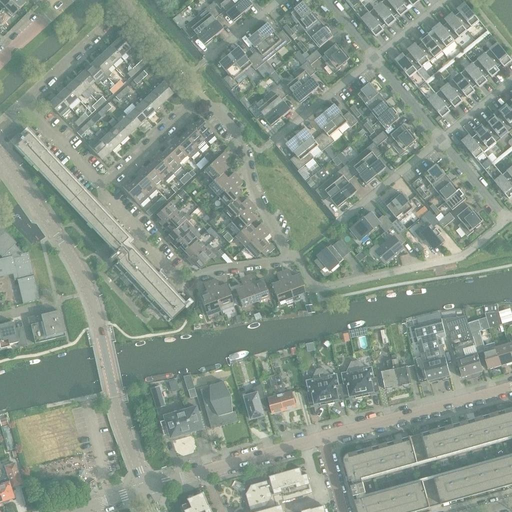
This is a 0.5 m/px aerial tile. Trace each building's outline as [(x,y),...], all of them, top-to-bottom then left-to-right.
[(25,4),(20,0),(10,0),(3,7),(12,16),(25,4)] [(231,0),(216,0),(211,4),(220,15),(225,10),(229,15),(229,16),(234,23),(242,16),(241,15),(243,13),(231,0)] [(231,0),(243,13),(252,6),(247,0),(231,0)] [(399,0),(384,0),(381,3),(396,21),(408,10),(399,0)] [(420,0),(399,0),(408,10),(409,10),(421,0),(420,0)] [(376,37),(384,31),(375,20),(369,13),(369,12),(366,9),(360,1),(360,2),(352,8),(363,21),(361,23),(365,29),(368,27),(376,37)] [(291,14),(298,23),(312,12),(305,3),(302,5),(300,4),(296,7),(298,9),(291,14)] [(375,20),(384,31),(396,21),(381,3),(369,12),(369,13),(375,20)] [(465,3),(452,13),(467,31),(480,21),(465,3)] [(211,4),(197,16),(214,37),(223,29),(215,19),(220,15),(211,4)] [(298,23),(305,31),(319,20),(312,12),(298,23)] [(452,13),(440,23),(455,41),(467,31),(452,13)] [(212,39),(214,37),(197,16),(182,29),(191,39),(196,34),(200,39),(200,40),(205,46),(213,40),(212,39)] [(305,31),(312,39),(326,28),(319,20),(305,31)] [(261,31),(259,33),(276,54),(291,41),(282,31),(277,35),(273,31),(273,30),(268,23),(260,30),(261,31)] [(432,30),(427,34),(442,52),(446,56),(458,46),(455,41),(440,23),(432,30)] [(333,37),(326,28),(312,39),(319,48),(333,37)] [(258,51),(253,55),(262,65),(276,54),(259,33),(250,40),(258,51)] [(427,34),(415,44),(430,62),(442,52),(427,34)] [(120,38),(111,47),(121,57),(129,49),(120,38)] [(511,59),(498,43),(485,53),(487,56),(500,71),(511,61),(511,59)] [(325,64),(334,74),(341,69),(339,67),(350,58),(343,49),(341,50),(336,44),(324,54),(329,60),(325,64)] [(418,72),(418,71),(430,62),(415,44),(403,54),(408,60),(417,72),(418,72)] [(111,47),(102,55),(112,65),(121,57),(111,47)] [(232,55),(230,57),(243,72),(252,66),(256,70),(257,70),(262,65),(253,55),(248,59),(244,54),(245,54),(239,47),(231,54),(232,55)] [(306,59),(307,62),(311,65),(321,57),(316,51),(306,59)] [(485,53),(473,63),(475,66),(488,81),(500,71),(487,56),(485,53)] [(408,76),(419,89),(420,88),(426,83),(427,82),(426,81),(420,74),(418,71),(418,72),(417,72),(408,60),(403,54),(395,60),(404,71),(401,72),(406,78),(408,76)] [(102,55),(93,63),(107,77),(111,73),(107,69),(112,65),(102,55)] [(243,72),(230,57),(221,64),(229,74),(224,79),(232,89),(239,84),(240,83),(248,78),(243,72)] [(129,63),(128,64),(132,69),(136,66),(131,61),(129,63)] [(136,66),(132,69),(135,73),(145,64),(142,61),(136,66)] [(311,65),(307,62),(293,74),(297,79),(301,84),(305,88),(310,94),(319,87),(310,77),(316,72),(311,65)] [(93,63),(84,71),(94,81),(98,78),(102,81),(107,77),(93,63)] [(473,63),(461,74),(463,76),(475,92),(476,91),(488,81),(475,66),(473,63)] [(262,65),(257,70),(265,80),(270,76),(262,65)] [(130,77),(135,73),(132,69),(127,74),(130,77)] [(79,76),(76,79),(90,95),(94,91),(90,86),(94,81),(84,71),(83,72),(82,70),(77,75),(79,76)] [(143,71),(138,76),(141,79),(147,74),(143,71)] [(275,72),(270,76),(278,86),(283,82),(275,72)] [(461,74),(448,84),(450,86),(463,102),(475,92),(463,76),(461,74)] [(136,84),(141,79),(138,76),(133,80),(136,84)] [(76,79),(67,87),(77,97),(81,94),(86,99),(90,95),(76,79)] [(283,82),(278,86),(287,96),(292,92),(296,97),(295,97),(301,104),(309,97),(308,96),(310,94),(305,88),(301,84),(297,79),(288,85),(284,81),(283,82)] [(150,89),(153,92),(163,102),(172,94),(162,84),(159,80),(150,89)] [(120,81),(114,86),(118,89),(123,84),(120,81)] [(436,94),(428,84),(427,82),(426,83),(420,88),(419,89),(430,102),(427,104),(432,110),(434,108),(440,115),(443,118),(450,112),(436,94)] [(358,95),(365,104),(379,93),(372,84),(368,87),(367,85),(363,88),(364,90),(358,95)] [(436,94),(450,112),(463,102),(450,86),(448,84),(436,94)] [(112,94),(118,89),(114,86),(109,91),(112,94)] [(282,100),(287,96),(278,86),(264,97),(268,102),(275,111),(278,115),(281,118),(290,111),(282,100)] [(67,87),(58,95),(70,108),(71,110),(80,102),(76,98),(77,97),(67,87)] [(126,87),(120,92),(124,96),(129,91),(126,87)] [(118,100),(124,96),(120,92),(115,97),(118,100)] [(153,92),(144,100),(154,111),(163,102),(153,92)] [(365,104),(372,112),(386,101),(379,93),(365,104)] [(70,108),(58,95),(49,104),(59,114),(60,116),(70,108)] [(102,97),(97,102),(100,105),(105,100),(102,97)] [(145,119),(154,111),(144,100),(141,97),(132,105),(136,108),(145,119)] [(372,112),(379,121),(393,110),(386,101),(372,112)] [(95,110),(100,105),(97,102),(92,107),(95,110)] [(279,120),(281,118),(278,115),(275,111),(268,102),(259,109),(256,104),(252,108),(249,110),(258,120),(263,116),(267,120),(266,121),(272,128),(280,121),(279,120)] [(108,103),(103,108),(106,112),(111,107),(108,103)] [(502,114),(497,118),(501,123),(509,133),(511,130),(511,111),(509,108),(510,107),(507,104),(499,111),(502,114)] [(136,127),(145,119),(136,108),(132,105),(128,109),(131,113),(127,117),(136,127)] [(328,112),(326,114),(339,130),(347,123),(351,128),(358,123),(349,112),(343,117),(339,112),(340,111),(335,105),(327,111),(328,112)] [(101,117),(106,112),(103,108),(98,113),(101,117)] [(400,118),(393,110),(379,121),(386,130),(400,118)] [(85,113),(79,118),(82,122),(88,117),(85,113)] [(325,132),(320,136),(328,147),(334,142),(330,137),(339,130),(326,114),(317,122),(325,132)] [(489,124),(485,128),(484,128),(488,133),(497,143),(509,133),(501,123),(497,118),(495,115),(494,115),(487,121),(489,124)] [(127,117),(118,125),(128,135),(136,127),(127,117)] [(77,126),(82,122),(79,118),(74,123),(77,126)] [(91,120),(85,125),(88,128),(94,123),(91,120)] [(113,130),(109,133),(119,143),(128,135),(118,125),(117,125),(112,120),(107,124),(113,130)] [(194,123),(190,126),(205,142),(208,145),(216,137),(201,121),(196,126),(194,123)] [(83,133),(88,128),(85,125),(80,130),(83,133)] [(484,153),(485,153),(497,143),(488,133),(484,128),(485,128),(482,125),(474,131),(477,134),(472,138),(470,135),(469,135),(484,153)] [(189,132),(184,137),(198,152),(200,150),(198,148),(205,142),(190,126),(187,129),(189,132)] [(392,145),(401,156),(407,150),(406,149),(417,139),(409,130),(408,131),(403,126),(391,135),(396,141),(392,145)] [(299,136),(297,138),(310,154),(318,147),(322,152),(324,150),(328,147),(320,136),(315,140),(311,136),(311,135),(306,128),(298,135),(299,136)] [(15,129),(6,137),(10,141),(18,133),(15,129)] [(10,141),(107,244),(115,252),(108,259),(112,263),(116,259),(118,261),(114,265),(168,322),(184,307),(186,308),(192,302),(189,299),(182,305),(130,249),(128,251),(122,244),(121,244),(127,239),(26,131),(21,136),(18,133),(10,141)] [(95,135),(97,137),(101,141),(110,151),(119,143),(109,133),(105,137),(99,132),(95,135)] [(373,141),(374,143),(377,147),(388,138),(383,132),(373,141)] [(486,171),(494,164),(493,163),(487,155),(485,153),(484,153),(469,135),(462,142),(470,152),(468,154),(473,159),(475,157),(486,171)] [(101,160),(110,151),(101,141),(97,137),(88,145),(92,149),(101,160)] [(177,139),(173,142),(188,158),(195,151),(197,153),(198,152),(184,137),(179,141),(177,139)] [(314,159),(310,154),(297,138),(288,145),(296,156),(291,160),(299,171),(314,159)] [(173,147),(168,152),(182,167),(184,166),(182,164),(188,158),(173,142),(170,145),(173,147)] [(377,147),(374,143),(368,148),(359,155),(363,160),(376,176),(386,168),(377,158),(383,153),(377,147)] [(160,154),(157,157),(172,173),(178,167),(180,169),(182,167),(168,152),(163,157),(160,154)] [(204,171),(213,181),(214,182),(222,174),(223,174),(228,169),(223,163),(229,158),(224,152),(204,171)] [(204,157),(209,163),(213,159),(208,153),(204,157)] [(341,153),(337,157),(340,161),(345,157),(341,153)] [(345,167),(354,177),(359,173),(363,178),(362,179),(368,185),(375,179),(374,178),(376,176),(363,160),(359,155),(345,167)] [(156,163),(151,168),(165,183),(167,181),(165,179),(172,173),(157,157),(153,160),(156,163)] [(337,167),(342,163),(337,157),(332,161),(337,167)] [(511,197),(511,186),(503,175),(501,172),(495,165),(494,164),(486,171),(496,183),(496,184),(494,186),(499,191),(501,189),(502,190),(510,200),(511,197)] [(425,177),(432,185),(446,174),(438,165),(435,168),(434,166),(430,170),(431,171),(425,177)] [(331,179),(348,199),(357,192),(348,182),(354,177),(345,167),(331,179)] [(511,186),(511,167),(503,175),(511,186)] [(143,170),(140,173),(155,189),(162,182),(163,184),(165,183),(151,168),(146,173),(143,170)] [(139,179),(134,183),(149,198),(150,197),(148,195),(155,189),(140,173),(137,176),(139,179)] [(208,186),(218,197),(238,178),(234,174),(227,179),(223,174),(222,174),(214,182),(213,181),(208,186)] [(432,185),(439,194),(452,183),(446,174),(432,185)] [(218,197),(227,207),(236,199),(236,200),(242,195),(236,189),(243,183),(238,178),(218,197)] [(311,179),(307,183),(311,188),(315,184),(311,179)] [(345,201),(348,199),(331,179),(316,191),(324,201),(330,197),(334,202),(333,202),(339,209),(346,202),(345,201)] [(146,200),(149,198),(134,183),(130,188),(127,185),(123,189),(138,205),(145,198),(146,200)] [(439,194),(446,202),(459,191),(452,183),(439,194)] [(467,200),(459,191),(446,202),(453,211),(467,200)] [(398,220),(392,224),(394,226),(401,235),(402,234),(406,231),(400,223),(407,218),(405,216),(414,209),(408,201),(409,200),(406,196),(404,197),(401,193),(397,196),(395,194),(384,203),(398,220)] [(221,212),(231,223),(251,204),(247,199),(241,205),(236,200),(236,199),(227,207),(221,212)] [(158,223),(161,226),(177,212),(171,205),(173,204),(171,202),(169,203),(156,215),(161,221),(158,223)] [(231,223),(240,232),(240,233),(249,225),(255,220),(249,214),(256,209),(251,204),(231,223)] [(459,226),(468,237),(474,232),(473,230),(484,221),(476,211),(474,213),(470,207),(458,217),(463,223),(459,226)] [(425,223),(413,233),(419,241),(420,241),(421,241),(427,240),(430,244),(435,250),(442,244),(446,242),(441,235),(442,235),(437,229),(436,230),(434,228),(440,223),(439,222),(430,211),(429,212),(426,214),(421,218),(425,223)] [(167,227),(171,232),(172,233),(183,222),(184,222),(185,221),(185,220),(187,219),(185,217),(183,218),(177,212),(161,226),(164,230),(167,227)] [(379,225),(386,233),(394,226),(392,224),(386,216),(379,222),(372,213),(365,219),(364,219),(351,230),(352,232),(350,233),(356,241),(359,239),(360,241),(367,236),(368,237),(375,231),(373,230),(379,225)] [(439,222),(440,223),(444,228),(455,219),(450,213),(439,222)] [(170,243),(173,246),(189,232),(193,228),(185,221),(184,222),(183,222),(172,233),(171,232),(168,235),(173,241),(170,243)] [(240,244),(244,248),(248,244),(264,229),(260,225),(254,230),(249,225),(240,233),(240,232),(234,238),(240,244)] [(407,241),(401,235),(394,226),(386,233),(381,236),(387,243),(386,244),(376,252),(386,264),(404,249),(402,245),(403,244),(407,241)] [(0,255),(3,259),(0,259),(0,276),(16,273),(18,279),(17,280),(23,304),(39,300),(28,253),(23,254),(14,245),(16,243),(0,227),(0,255)] [(179,247),(184,252),(199,238),(201,237),(193,228),(189,232),(173,246),(176,250),(179,247)] [(269,234),(264,229),(248,244),(244,248),(254,259),(260,253),(265,258),(274,249),(270,244),(269,244),(268,245),(267,244),(263,240),(269,234)] [(199,238),(184,252),(189,257),(186,260),(189,263),(204,249),(201,244),(199,242),(201,240),(199,238)] [(314,262),(322,271),(326,267),(330,272),(340,264),(339,264),(344,260),(343,259),(351,252),(345,244),(341,240),(335,244),(333,247),(332,246),(327,249),(318,257),(319,258),(314,262)] [(208,245),(204,249),(189,263),(193,268),(196,265),(200,269),(211,259),(215,263),(222,257),(216,250),(215,251),(208,245)] [(224,255),(222,257),(228,263),(231,263),(232,263),(227,258),(224,255)] [(288,270),(282,272),(292,298),(305,293),(298,275),(291,278),(288,270)] [(272,286),(269,287),(271,293),(274,292),(278,303),(284,300),(286,305),(293,302),(292,298),(282,272),(276,275),(279,283),(271,285),(272,286)] [(252,275),(246,277),(255,303),(268,298),(267,294),(271,293),(269,287),(265,289),(262,280),(254,283),(252,275)] [(235,291),(233,292),(234,297),(237,296),(241,308),(255,303),(246,277),(239,279),(242,287),(235,290),(235,291)] [(216,280),(210,282),(219,307),(220,311),(234,307),(232,303),(231,299),(234,297),(233,292),(229,294),(226,285),(218,288),(216,280)] [(206,292),(199,295),(205,312),(207,318),(219,313),(217,308),(219,307),(210,282),(203,284),(206,292)] [(33,324),(30,325),(35,343),(50,340),(65,336),(59,311),(44,314),(32,317),(33,324)] [(498,312),(485,314),(485,315),(489,329),(502,325),(498,312)] [(466,317),(442,321),(446,338),(451,337),(457,360),(456,360),(462,378),(483,372),(466,317)] [(478,319),(468,322),(477,349),(481,347),(477,333),(482,332),(478,319)] [(441,339),(446,338),(442,321),(441,320),(414,327),(422,357),(414,359),(420,384),(450,376),(441,339)] [(16,331),(13,322),(0,325),(0,338),(0,341),(0,340),(0,348),(10,347),(9,344),(18,342),(19,347),(27,345),(23,329),(16,331)] [(388,344),(386,330),(380,331),(383,345),(388,344)] [(511,358),(508,345),(495,349),(501,366),(511,362),(511,358)] [(489,370),(501,366),(495,349),(483,352),(489,370)] [(411,352),(392,357),(400,388),(401,387),(402,389),(407,388),(407,386),(412,385),(408,368),(414,366),(411,352)] [(392,357),(373,361),(376,375),(382,374),(387,391),(392,390),(393,391),(397,390),(397,388),(400,388),(392,357)] [(359,361),(355,362),(363,398),(370,396),(370,394),(380,391),(377,378),(374,378),(372,368),(368,369),(359,361)] [(345,384),(342,385),(345,399),(355,396),(356,399),(363,398),(355,362),(352,362),(347,374),(343,375),(345,384)] [(324,368),(320,369),(328,405),(335,404),(334,401),(345,399),(342,385),(339,386),(337,376),(333,377),(324,368)] [(321,407),(328,405),(320,369),(317,370),(312,381),(308,382),(310,392),(307,392),(310,406),(320,404),(321,407)] [(276,416),(285,413),(275,377),(274,377),(274,375),(269,376),(274,394),(276,393),(277,396),(268,399),(273,414),(274,414),(276,416)] [(281,375),(275,377),(285,413),(294,410),(295,408),(297,408),(293,392),(284,394),(283,391),(285,391),(281,375)] [(169,382),(172,392),(179,391),(177,381),(169,382)] [(219,427),(238,422),(235,412),(233,413),(232,397),(224,383),(211,386),(211,388),(201,391),(212,429),(219,427)] [(261,385),(246,393),(247,396),(245,397),(247,404),(245,405),(248,413),(249,413),(251,420),(264,417),(262,410),(268,408),(261,385)] [(159,387),(150,389),(156,409),(165,406),(159,387)] [(195,389),(188,390),(188,391),(191,399),(194,398),(197,397),(195,389)] [(187,410),(186,410),(193,432),(203,429),(197,407),(187,410)] [(344,458),(343,459),(343,460),(343,461),(344,462),(357,511),(415,511),(430,508),(442,505),(487,492),(511,484),(511,407),(506,409),(349,453),(348,453),(347,454),(346,454),(346,455),(345,455),(345,456),(344,457),(344,458)] [(177,413),(176,413),(183,435),(185,435),(186,434),(187,436),(191,434),(191,433),(193,432),(186,410),(185,410),(184,409),(177,411),(177,413)] [(175,414),(165,417),(166,421),(170,434),(170,435),(171,438),(181,435),(181,436),(183,435),(176,413),(175,413),(175,414)] [(6,418),(0,419),(0,424),(1,427),(7,426),(8,425),(6,418)] [(166,421),(160,422),(164,436),(170,434),(166,421)] [(7,426),(1,427),(7,452),(13,450),(7,426)] [(0,480),(0,492),(3,503),(8,501),(8,500),(13,498),(10,486),(11,486),(12,487),(22,484),(15,463),(5,466),(9,478),(0,480)] [(190,502),(183,505),(185,511),(326,511),(325,507),(312,511),(312,510),(305,511),(284,511),(282,503),(314,494),(311,485),(308,475),(303,477),(300,468),(270,477),(271,480),(253,485),(247,494),(247,495),(251,511),(205,511),(207,511),(206,511),(213,511),(211,505),(210,506),(204,493),(189,499),(190,502)] [(242,492),(245,487),(235,481),(232,486),(242,492)]
